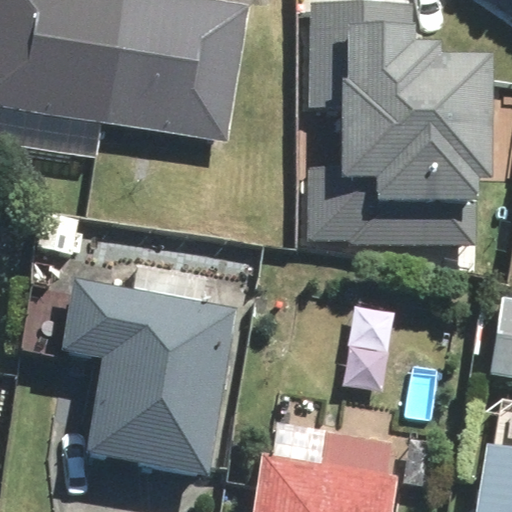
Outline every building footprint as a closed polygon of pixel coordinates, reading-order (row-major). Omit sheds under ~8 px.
[(0,0),(0,121),(219,153),(238,18),(117,0),(0,0)] [(403,15),(299,15),(299,117),(322,117),(322,178),(299,178),(299,252),(339,253),(339,256),(474,256),(475,72),(421,72),(421,61),(403,61),(403,15)] [(227,319),(60,289),(46,369),(83,376),(67,473),(196,495),(227,319)] [(511,313),(485,309),(473,385),(511,391),(511,313)] [(296,473),(245,465),(238,511),(377,511),(386,453),(301,440),(296,473)] [(459,511),(511,511),(511,467),(468,460),(459,511)]
